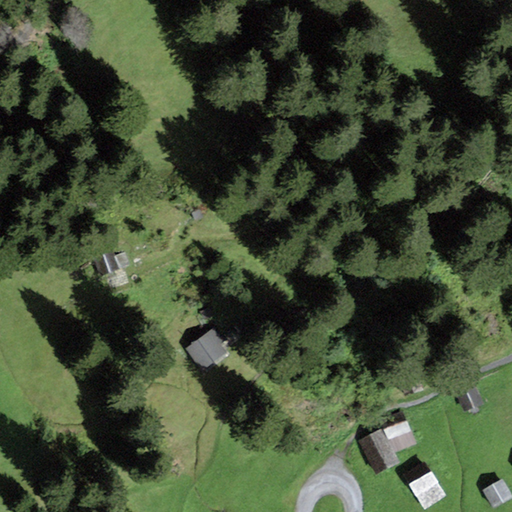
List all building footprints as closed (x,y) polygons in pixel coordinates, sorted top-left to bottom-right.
[(91,261),(110,283),(127,269),(109,247),(91,261)] [(193,351),(214,377),(230,364),(209,338),(193,351)] [(390,378),(404,396),(421,382),(407,364),(390,378)] [(455,396),(469,418),(484,409),(469,387),(455,396)] [(384,485),(402,476),(395,463),(415,453),(405,430),(367,447),(384,485)] [(408,480),(427,511),(429,511),(449,500),(429,467),(408,480)] [(490,498),(499,511),(511,511),(511,495),(507,487),(490,498)]
